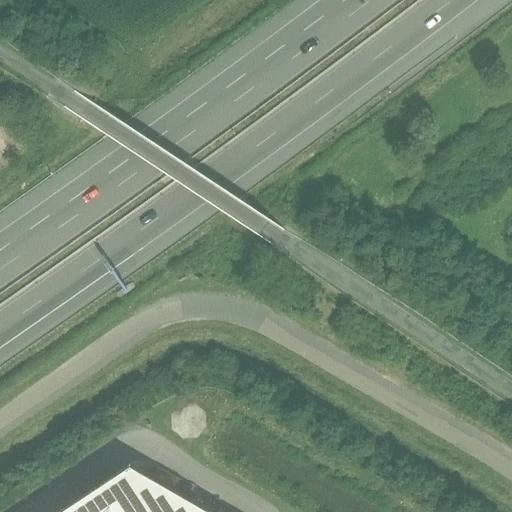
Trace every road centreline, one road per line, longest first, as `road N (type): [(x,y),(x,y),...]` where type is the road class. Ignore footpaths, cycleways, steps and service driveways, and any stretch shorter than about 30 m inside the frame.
road 1 (unclassified): [(0,56),(511,385)]
road 2 (unclassified): [(0,420),(129,334),(177,313),(240,311),(310,346),(511,477)]
road 3 (motorway): [(0,327),(450,0)]
road 4 (motorway): [(369,0),(0,269)]
